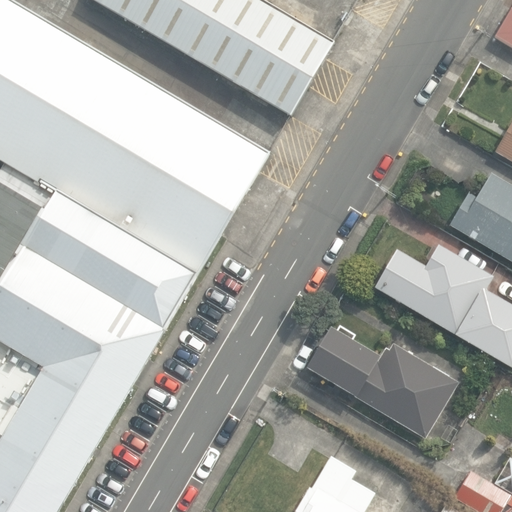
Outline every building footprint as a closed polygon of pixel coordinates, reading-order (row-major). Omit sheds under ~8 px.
[(27,11),(8,0),(0,0),(0,157),(7,161),(59,192),(204,274),(239,213),(275,151),(27,11)] [(8,0),(27,11),(33,0),(8,0)] [(92,0),(294,116),(315,80),(336,43),(262,0),(92,0)] [(511,10),(496,38),(511,46),(511,10)] [(511,124),(496,152),(511,161),(511,124)] [(0,291),(59,192),(7,161),(0,172),(0,291)] [(451,225),(511,261),(511,185),(492,174),(478,198),(469,193),(451,225)] [(59,192),(0,291),(0,337),(53,368),(124,410),(204,274),(59,192)] [(493,278),(438,245),(425,267),(397,250),(374,289),(511,370),(511,306),(485,291),(493,278)] [(353,394),(426,438),(458,383),(394,345),(380,369),(372,364),(375,358),(331,332),(311,367),(354,392),(353,394)] [(0,456),(30,406),(53,368),(0,337),(0,456)] [(53,368),(30,406),(101,448),(124,410),(53,368)] [(64,511),(101,448),(30,406),(0,456),(0,511),(64,511)] [(364,511),(376,493),(352,480),(357,471),(332,457),(313,489),(311,488),(297,511),(364,511)] [(454,497),(478,511),(511,511),(511,458),(510,458),(494,485),(470,471),(454,497)]
